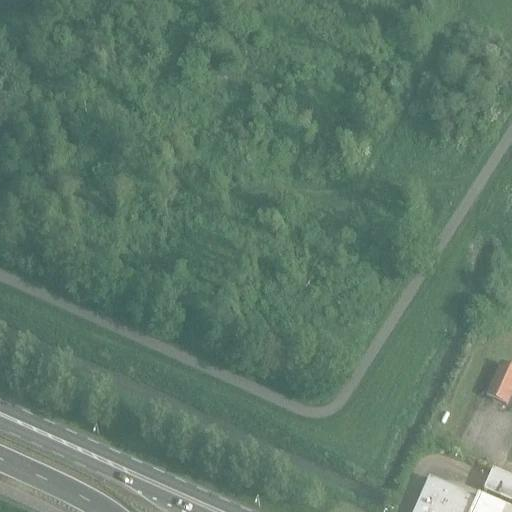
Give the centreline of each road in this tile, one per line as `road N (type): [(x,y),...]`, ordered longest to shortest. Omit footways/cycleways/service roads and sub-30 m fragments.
road 1 (primary): [(236,511),(34,429)]
road 2 (primary): [(34,429),(200,511)]
